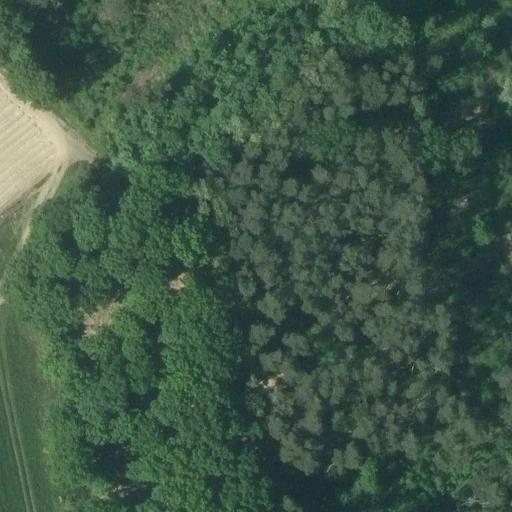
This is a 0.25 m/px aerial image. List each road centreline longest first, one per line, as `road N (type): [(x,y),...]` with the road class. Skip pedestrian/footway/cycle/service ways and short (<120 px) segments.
road 1 (track): [(141,193),(391,0)]
road 2 (track): [(51,511),(6,299)]
road 3 (track): [(141,193),(0,59)]
road 4 (track): [(0,304),(141,193)]
